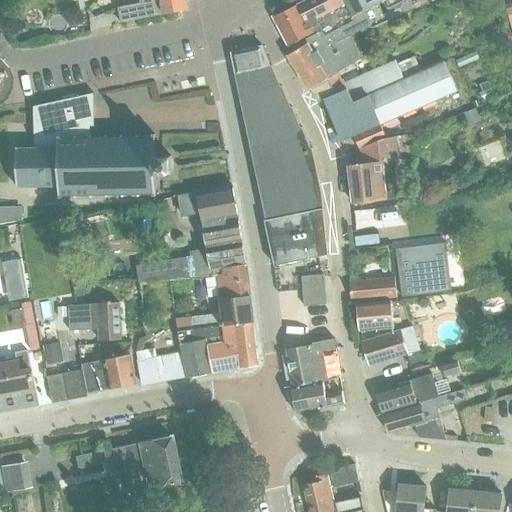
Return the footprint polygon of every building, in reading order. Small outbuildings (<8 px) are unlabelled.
[(181,11),(186,10),(183,0),(144,0),(145,1),(116,7),(119,23),(181,11)] [(317,30),(318,33),(326,29),(341,22),(347,33),(370,20),(365,10),(359,0),(309,0),(274,17),(288,44),(317,30)] [(359,0),(365,10),(384,0),(359,0)] [(53,15),(52,26),(69,27),(69,16),(53,15)] [(318,33),(305,41),(306,44),(288,55),(309,90),(310,89),(316,99),(333,88),(327,79),(363,57),(355,36),(336,44),(332,41),(333,39),(331,36),(329,36),(326,29),(318,33)] [(264,213),(275,266),(327,259),(325,223),(321,194),(312,146),(307,147),(302,125),(296,127),(292,105),(286,106),(281,85),(275,86),(270,64),(265,65),(261,45),(244,48),(229,52),(264,213)] [(463,63),(482,56),(479,48),(460,55),(463,63)] [(344,85),(347,90),(352,103),(420,73),(413,57),(397,65),(395,62),(344,85)] [(359,150),(369,145),(384,138),(386,138),(380,125),(456,91),(444,63),(420,73),(352,103),(347,90),(323,101),(341,142),(353,137),(359,150)] [(479,83),(487,95),(497,89),(489,77),(479,83)] [(160,123),(211,119),(209,89),(169,92),(169,103),(159,104),(160,123)] [(155,134),(152,134),(152,136),(139,137),(139,135),(137,135),(137,137),(123,137),(123,135),(121,135),(121,137),(107,137),(107,135),(105,135),(105,137),(92,137),(92,136),(90,136),(90,126),(94,126),(94,125),(91,125),(91,109),(91,95),(94,95),(94,93),(61,100),(53,102),(34,106),(34,127),(34,148),(18,149),(18,147),(17,147),(17,171),(17,188),(19,188),(19,187),(45,186),(59,186),(60,198),(62,198),(62,196),(75,196),(75,197),(77,197),(77,196),(91,195),(91,197),(93,197),(93,195),(106,195),(106,197),(109,197),(109,195),(122,195),(122,197),(124,197),(124,195),(138,195),(138,196),(140,196),(140,194),(153,194),(153,196),(156,196),(155,174),(171,174),(171,156),(165,156),(155,156),(155,134)] [(481,143),(486,161),(507,155),(502,137),(481,143)] [(349,166),(353,203),(354,203),(354,204),(399,198),(394,161),(397,161),(394,138),(386,138),(384,138),(369,145),(371,163),(349,165),(349,166)] [(201,212),(204,225),(213,277),(225,275),(224,268),(246,264),(247,264),(238,218),(232,186),(179,195),(181,207),(186,206),(188,215),(201,212)] [(0,223),(22,220),(22,207),(0,207),(0,223)] [(58,223),(43,224),(43,240),(59,239),(58,223)] [(361,243),(383,238),(381,227),(359,232),(361,243)] [(467,284),(457,231),(448,233),(458,286),(467,284)] [(358,257),(377,260),(379,246),(359,244),(358,257)] [(397,252),(402,297),(452,292),(446,246),(397,252)] [(191,257),(138,267),(140,283),(195,278),(193,269),(191,257)] [(247,264),(246,264),(224,268),(225,275),(213,277),(206,277),(209,298),(220,296),(221,304),(222,304),(223,314),(176,318),(178,332),(237,325),(238,326),(253,324),(247,264)] [(298,276),(302,305),(325,302),(321,273),(298,276)] [(396,297),(395,278),(350,282),(351,301),(396,297)] [(391,302),(358,304),(360,331),(394,328),(391,302)] [(61,321),(69,321),(69,330),(99,329),(99,340),(121,339),(119,303),(86,304),(86,305),(68,306),(68,308),(60,308),(61,321)] [(258,361),(253,324),(238,326),(237,325),(178,332),(180,345),(206,341),(212,374),(254,366),(258,361)] [(363,342),(370,365),(419,349),(412,327),(363,342)] [(56,359),(67,358),(65,337),(54,338),(56,359)] [(287,350),(293,387),(322,381),(327,379),(323,352),(336,350),(335,341),(334,340),(313,343),(313,345),(287,349),(287,350)] [(180,345),(182,353),(186,379),(212,374),(206,341),(180,345)] [(82,365),(83,370),(87,394),(137,384),(130,350),(124,352),(125,357),(82,365)] [(23,393),(36,391),(28,351),(15,353),(16,359),(1,362),(0,356),(0,394),(22,390),(23,393)] [(182,353),(163,357),(167,382),(186,379),(182,353)] [(163,357),(150,359),(154,384),(167,382),(163,357)] [(154,384),(150,359),(137,361),(142,387),(154,384)] [(87,394),(83,370),(47,377),(52,403),(88,397),(87,394)] [(377,392),(383,413),(427,399),(439,396),(433,375),(377,392)] [(322,381),(293,387),(293,388),(287,392),(289,402),(293,404),(295,414),(344,404),(342,393),(325,396),(322,381)] [(427,399),(383,413),(389,433),(416,425),(441,419),(438,409),(468,399),(464,388),(439,396),(427,399)] [(447,441),(441,419),(416,425),(420,438),(447,441)] [(169,436),(118,448),(121,462),(129,495),(151,490),(180,484),(169,436)] [(118,448),(104,451),(106,463),(107,465),(121,462),(118,448)] [(106,463),(104,451),(74,458),(77,469),(106,463)] [(29,486),(25,463),(5,467),(10,490),(29,486)] [(328,474),(328,475),(331,487),(331,488),(359,482),(355,464),(338,468),(339,472),(328,474)] [(336,511),(334,503),(331,489),(331,487),(328,475),(318,478),(319,482),(304,486),(310,511),(336,511)] [(434,511),(435,508),(424,507),(426,485),(400,482),(397,511),(434,511)] [(447,511),(473,511),(475,490),(450,488),(447,511)] [(475,490),(473,511),(498,511),(501,493),(475,490)] [(364,510),(361,497),(344,501),(334,503),(336,511),(355,511),(357,511),(364,510)]
